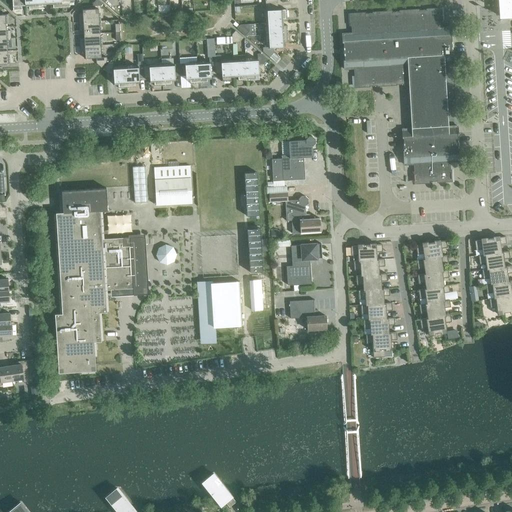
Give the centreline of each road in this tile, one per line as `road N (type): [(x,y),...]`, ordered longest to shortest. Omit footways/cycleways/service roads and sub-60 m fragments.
road 1 (residential): [(40,406),(333,359),(342,349),(335,245),(352,219)]
road 2 (residential): [(48,90),(74,88),(89,101),(271,89),(302,53),(302,0)]
road 3 (tertiary): [(53,124),(294,110),(312,99)]
road 4 (residential): [(483,228),(469,0)]
road 5 (residential): [(13,158),(22,329),(19,343),(0,349)]
road 6 (unclassified): [(352,219),(336,192),(333,132),(312,99)]
